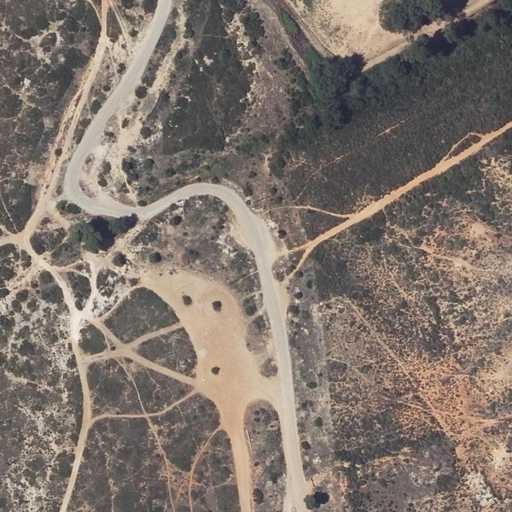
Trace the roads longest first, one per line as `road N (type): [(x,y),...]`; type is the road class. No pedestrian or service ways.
road 1 (unclassified): [(173,0),(173,20),(138,82),(95,127),(73,168),(74,194),(130,213),(193,189),(219,190),(242,212),(275,306),(307,511)]
road 2 (track): [(97,0),(99,37),(49,155),(28,244),(57,269),(104,262),(124,272),(227,356),(252,466),(248,511)]
road 3 (track): [(511,129),(312,244),(263,257)]
road 4 (track): [(57,269),(88,424),(59,511)]
